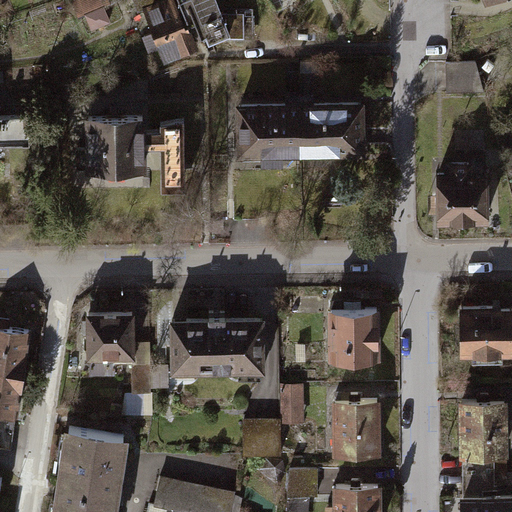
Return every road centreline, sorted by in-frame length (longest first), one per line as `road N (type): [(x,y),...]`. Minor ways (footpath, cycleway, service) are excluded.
road 1 (residential): [(67,264),(411,258)]
road 2 (residential): [(411,258),(420,511)]
road 3 (residential): [(67,264),(27,511)]
road 4 (residential): [(403,10),(402,221),(411,258)]
